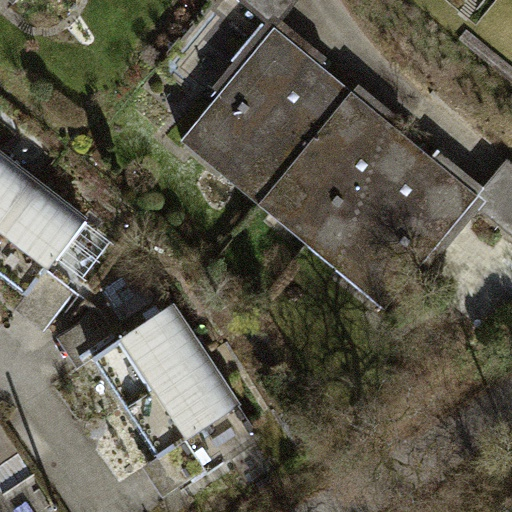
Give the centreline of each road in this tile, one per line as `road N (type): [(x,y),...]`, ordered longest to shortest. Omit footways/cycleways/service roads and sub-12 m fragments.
road 1 (residential): [(335,511),(511,403)]
road 2 (residential): [(0,371),(34,398),(96,493)]
